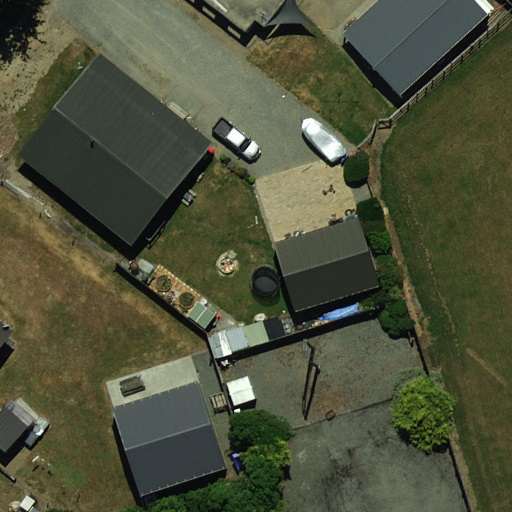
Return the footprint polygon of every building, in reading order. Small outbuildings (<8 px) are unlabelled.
[(208,0),(257,38),(287,0),(208,0)] [(478,0),(365,0),(330,32),(386,92),(482,4),(478,0)] [(87,52),(6,155),(134,245),(211,145),(87,52)] [(387,296),(363,216),(258,249),(282,327),(387,296)] [(0,322),(0,344),(12,331),(0,322)] [(212,387),(106,419),(132,498),(239,462),(212,387)] [(12,511),(0,503),(0,511),(12,511)]
